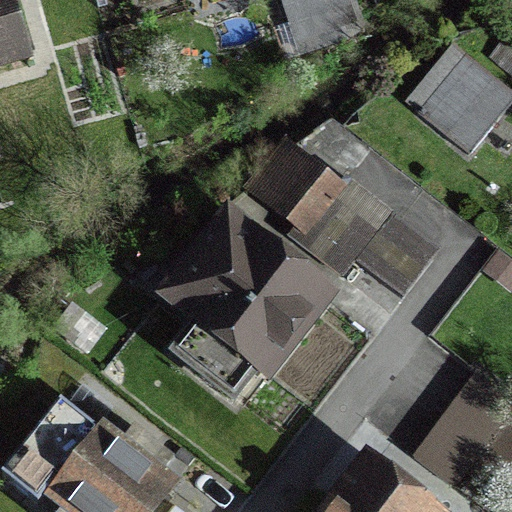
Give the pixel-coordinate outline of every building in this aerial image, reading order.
[(0,0),(0,66),(28,58),(10,0),(0,0)] [(358,19),(352,0),(288,0),(295,24),(329,14),(332,26),(358,19)] [(463,60),(415,118),(445,142),(493,85),(463,60)] [(308,167),(291,153),(254,200),(298,232),(291,241),(339,278),(373,234),(327,199),(352,169),(323,147),(308,167)] [(256,369),(260,372),(318,299),(230,231),(206,246),(165,298),(224,344),(197,378),(229,403),(256,369)] [(88,378),(50,346),(31,369),(69,400),(88,378)] [(36,378),(10,409),(43,436),(69,404),(36,378)] [(511,464),(511,408),(472,378),(409,461),(446,489),(458,473),(488,496),(511,464)] [(108,429),(52,500),(67,511),(149,511),(164,493),(169,497),(178,485),(108,429)] [(423,511),(368,468),(333,511),(423,511)]
